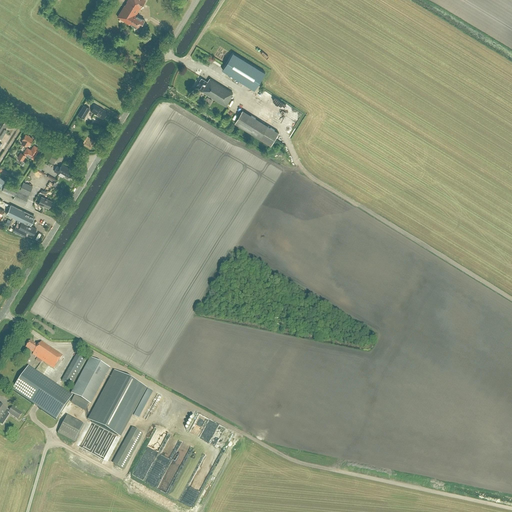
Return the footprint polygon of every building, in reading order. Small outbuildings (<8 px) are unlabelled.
[(141,8),(145,0),(127,0),(127,1),(125,5),(121,2),(113,14),(130,24),(130,23),(139,29),(145,20),(137,15),(139,12),(138,11),(140,8),(141,8)] [(223,70),(255,90),(258,83),(265,72),(233,53),(226,64),(223,70)] [(233,93),(209,78),(207,82),(201,78),(196,86),(200,88),(199,90),(226,107),(232,98),(231,97),(233,93)] [(87,111),(88,109),(83,105),(80,111),(84,114),(87,110),(87,111)] [(103,119),(107,112),(94,105),(90,111),(103,119)] [(270,145),(279,132),(243,110),(235,123),(270,145)] [(25,134),(22,139),(23,140),(21,143),(27,146),(28,145),(32,138),(25,134)] [(0,155),(2,156),(10,143),(7,141),(0,153),(0,155)] [(27,147),(23,153),(33,158),(36,153),(27,147)] [(26,155),(20,152),(17,157),(22,161),(26,155)] [(69,177),(73,171),(62,164),(59,168),(57,166),(54,171),(59,174),(60,172),(65,175),(64,176),(68,178),(69,177)] [(35,171),(42,174),(39,181),(42,182),(44,178),(46,179),(45,181),(50,183),(53,177),(36,169),(35,171)] [(13,199),(24,204),(32,186),(23,182),(21,187),(6,181),(2,190),(15,196),(13,199)] [(41,196),(38,204),(42,206),(42,205),(48,208),(51,201),(41,196)] [(19,220),(13,231),(23,235),(25,232),(33,236),(36,229),(30,226),(34,217),(11,205),(6,214),(19,220)] [(32,355),(53,370),(62,357),(41,342),(38,347),(30,341),(25,348),(33,353),(32,355)] [(76,356),(62,382),(71,387),(85,361),(76,356)] [(71,395),(83,401),(91,405),(110,370),(90,359),(71,395)] [(73,398),(30,368),(14,391),(58,420),(73,398)] [(91,423),(116,436),(143,387),(117,374),(91,423)] [(158,401),(161,396),(154,393),(151,398),(158,401)] [(22,415),(12,408),(8,414),(18,421),(22,415)] [(207,446),(218,424),(197,414),(194,421),(195,421),(194,424),(198,426),(197,428),(202,430),(196,441),(207,446)] [(67,417),(57,435),(81,448),(91,430),(67,417)] [(133,430),(114,465),(123,470),(142,435),(133,430)] [(103,433),(100,431),(96,431),(92,432),(90,434),(88,437),(87,441),(88,445),(90,448),(93,450),(96,451),(100,451),(103,449),(106,446),(107,443),(107,439),(106,435),(103,433)]
